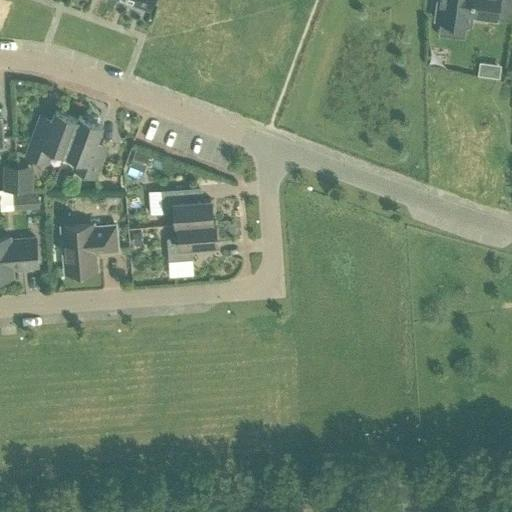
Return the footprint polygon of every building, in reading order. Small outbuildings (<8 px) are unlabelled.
[(125,0),(126,1),(151,10),(154,0),(125,0)] [(180,36),(193,0),(166,0),(157,27),(180,36)] [(211,0),(193,0),(180,36),(203,44),(219,3),(211,0)] [(266,0),(265,5),(298,18),(304,0),(266,0)] [(437,0),(434,21),(472,26),(473,18),(500,22),(503,0),(437,0)] [(265,5),(256,28),(290,40),(298,18),(265,5)] [(236,57),(260,65),(263,57),(281,64),(290,40),(256,28),(250,46),(241,43),(236,57)] [(479,62),(478,75),(491,76),(492,63),(479,62)] [(66,154),(80,117),(79,117),(78,120),(56,112),(47,137),(35,133),(27,155),(47,163),(53,149),(66,154)] [(80,117),(66,154),(78,159),(74,170),(95,178),(104,154),(93,150),(102,125),(99,124),(100,122),(98,119),(87,115),(84,116),(83,118),(80,117)] [(176,225),(216,222),(216,221),(213,221),(212,200),(186,202),(185,189),(161,191),(163,214),(175,213),(176,225)] [(13,209),(39,208),(38,194),(12,196),(13,209)] [(216,222),(176,225),(176,226),(178,226),(179,237),(167,238),(169,261),(193,259),(192,246),(218,244),(216,222)] [(94,227),(94,224),(61,227),(65,273),(68,272),(68,275),(80,274),(80,271),(97,270),(96,253),(118,251),(116,225),(94,227)] [(10,240),(10,237),(0,237),(0,277),(13,277),(12,268),(38,266),(36,238),(10,240)]
